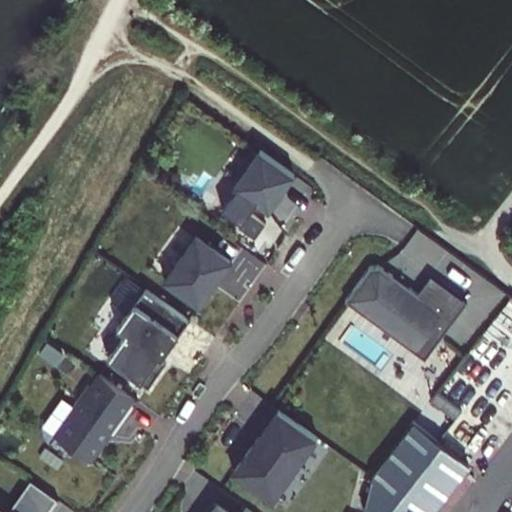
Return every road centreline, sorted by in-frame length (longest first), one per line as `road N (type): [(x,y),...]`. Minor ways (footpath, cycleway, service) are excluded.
road 1 (track): [(476,252),(134,0)]
road 2 (residential): [(133,511),(357,199)]
